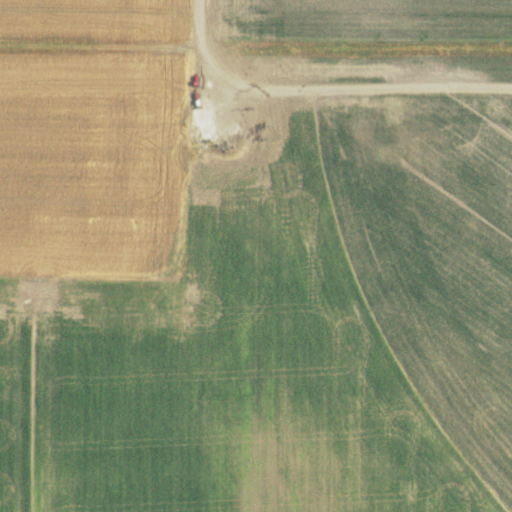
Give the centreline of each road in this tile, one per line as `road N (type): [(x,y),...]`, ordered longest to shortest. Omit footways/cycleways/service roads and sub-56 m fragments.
road 1 (track): [(199,0),(207,69),(238,95),(511,94)]
road 2 (track): [(0,46),(199,48)]
